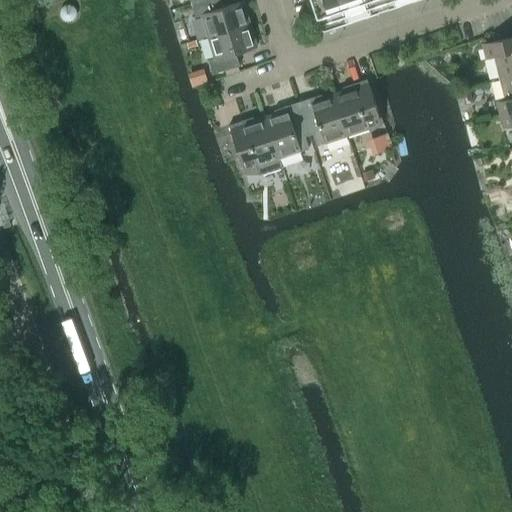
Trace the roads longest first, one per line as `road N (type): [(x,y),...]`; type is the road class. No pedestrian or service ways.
road 1 (primary): [(146,511),(0,106)]
road 2 (unclassified): [(94,511),(0,241)]
road 3 (residential): [(290,67),(501,0)]
